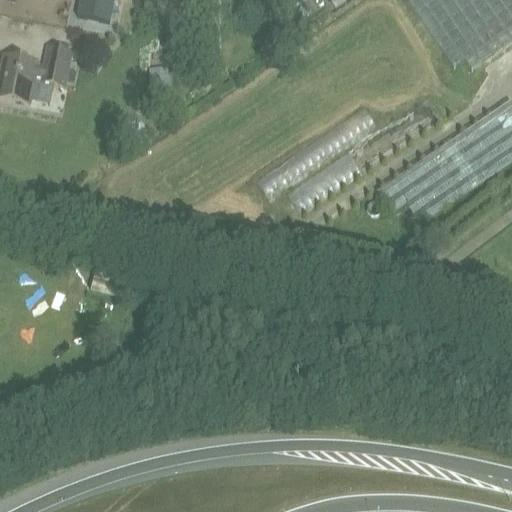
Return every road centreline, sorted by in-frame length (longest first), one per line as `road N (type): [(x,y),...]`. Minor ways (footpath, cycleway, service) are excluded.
road 1 (unclassified): [(511,320),(388,285),(0,208)]
road 2 (motorway): [(511,480),(391,451),(228,448),(144,464),(22,511)]
road 3 (motorway): [(319,511),(379,503),(472,511)]
